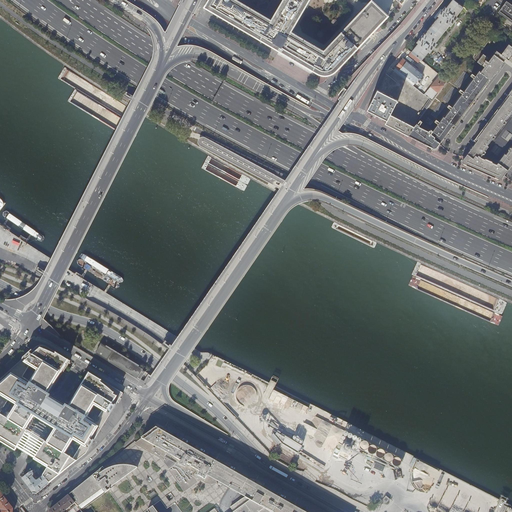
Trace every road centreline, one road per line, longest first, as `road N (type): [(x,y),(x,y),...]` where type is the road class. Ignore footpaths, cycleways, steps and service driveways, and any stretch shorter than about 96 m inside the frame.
road 1 (residential): [(0,3),(334,211),(511,292)]
road 2 (motorway): [(31,0),(227,125),(511,262)]
road 3 (motorway): [(408,189),(230,99),(72,0)]
road 4 (primary): [(273,470),(211,407),(124,340),(0,283)]
road 5 (secondary): [(156,75),(30,325)]
road 6 (motorway): [(277,210),(297,196),(320,194),(511,283)]
road 7 (secondary): [(316,152),(340,139),(361,141),(511,215)]
road 8 (secondary): [(162,381),(277,210)]
road 9 (secondary): [(341,120),(511,203)]
road 10 (secondary): [(511,196),(358,118)]
road 11 (secondary): [(32,511),(112,444),(148,395)]
road 12 (secondary): [(288,103),(202,56),(182,57),(156,75)]
road 13 (motorway): [(408,189),(288,103)]
road 14 (secondary): [(316,152),(401,36)]
road 15 (primary): [(148,395),(30,325)]
road 16 (secondary): [(314,94),(200,27)]
